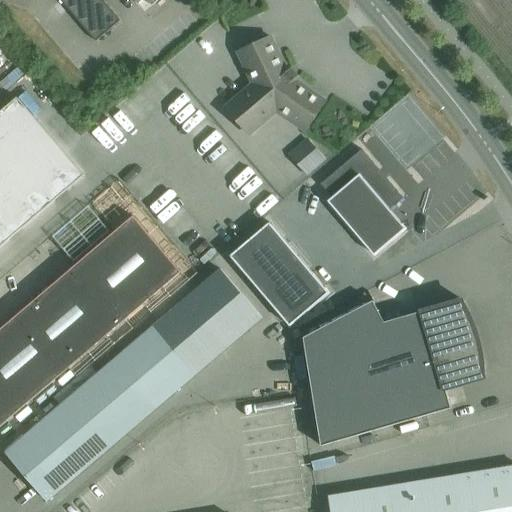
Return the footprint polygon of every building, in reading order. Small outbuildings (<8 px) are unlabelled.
[(121,21),(102,0),(60,0),(96,42),(121,21)] [(305,131),(325,102),(296,81),(286,70),(270,37),(238,53),(253,84),(226,108),(249,135),(276,112),(305,131)] [(0,247),(84,176),(17,98),(0,112),(0,247)] [(289,154),(307,175),(325,159),(308,139),(289,154)] [(383,181),(376,173),(380,170),(362,150),(321,184),(332,198),(328,202),(375,256),(406,229),(390,209),(403,198),(386,178),(383,181)] [(0,427),(181,273),(133,216),(0,330),(0,427)] [(329,293),(270,223),(230,256),(290,326),(329,293)] [(220,269),(6,452),(48,502),(263,319),(220,269)] [(485,378),(462,300),(382,323),(374,306),(304,340),(322,449),(452,410),(446,390),(485,378)] [(330,511),(511,511),(511,466),(328,496),(330,511)]
